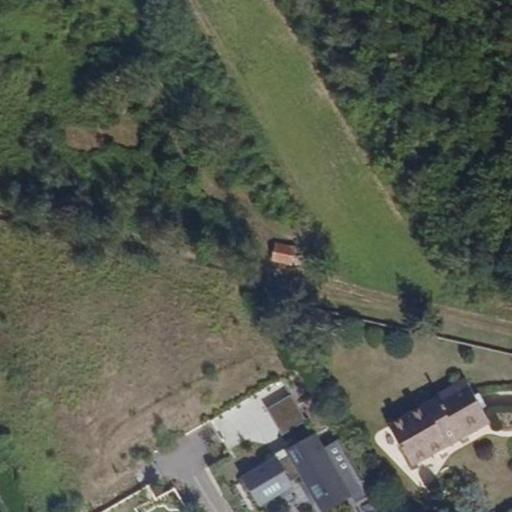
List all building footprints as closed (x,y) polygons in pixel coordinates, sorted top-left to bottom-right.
[(454,434),(486,415),(468,383),(391,427),(413,467),(459,441),(454,434)] [(292,393),(266,407),(281,435),(307,421),(292,393)] [(491,424),(486,415),(454,434),(459,441),(491,424)] [(279,458),(247,476),(263,504),(295,485),(293,481),(304,475),(321,504),(349,488),(319,435),(291,451),(294,457),(283,463),(279,458)] [(291,451),(279,458),(283,463),(294,457),(291,451)] [(349,488),(321,504),(325,511),(326,511),(354,496),(349,488)]
